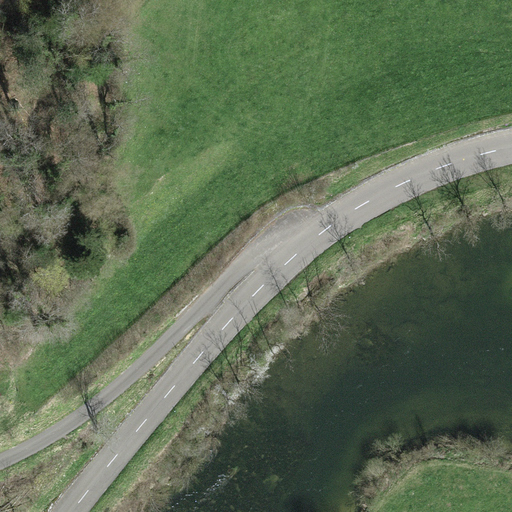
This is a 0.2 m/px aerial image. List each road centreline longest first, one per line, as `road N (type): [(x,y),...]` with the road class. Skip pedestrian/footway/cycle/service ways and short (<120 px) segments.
road 1 (secondary): [(67,511),(170,370),(291,254),(371,197),(511,146)]
road 2 (track): [(326,227),(303,222),(277,231),(153,350),(0,458)]
